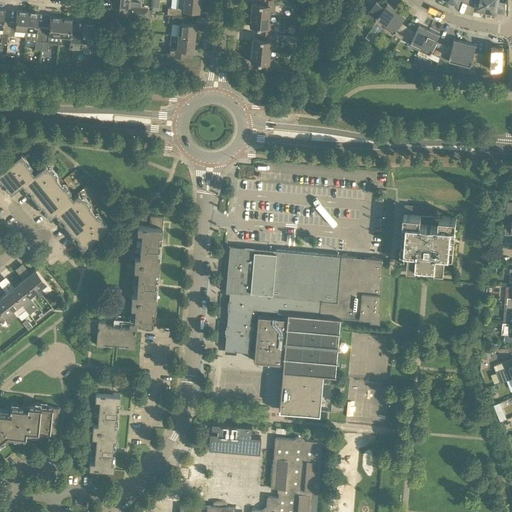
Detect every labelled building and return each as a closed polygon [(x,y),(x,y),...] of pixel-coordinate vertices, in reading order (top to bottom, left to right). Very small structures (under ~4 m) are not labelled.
[(129,2),(129,0),(109,0),(112,1),(112,6),(116,6),(115,14),(131,15),(130,15),(148,17),(148,8),(140,7),(140,3),(129,2)] [(198,12),(199,0),(177,0),(177,9),(181,9),(183,9),(183,11),(198,12)] [(262,0),(262,4),(251,3),(250,15),(269,17),(269,11),(274,11),(275,0),(262,0)] [(468,0),(467,3),(475,5),(475,9),(474,9),(486,11),(487,0),(468,0)] [(487,0),(486,11),(497,13),(498,0),(487,0)] [(367,13),(384,26),(397,10),(387,3),(387,4),(383,9),(377,3),(367,13)] [(181,17),(181,9),(177,9),(176,9),(167,8),(167,15),(181,17)] [(8,36),(10,22),(3,21),(4,10),(0,9),(0,28),(3,28),(2,35),(8,36)] [(397,10),(384,26),(401,39),(409,27),(401,22),(405,17),(406,18),(406,17),(397,10)] [(25,39),(26,30),(27,12),(16,11),(15,22),(10,22),(8,36),(14,36),(15,29),(25,30),(24,39),(25,39)] [(41,50),(42,42),(43,28),(37,27),(38,13),(27,12),(26,30),(25,39),(35,40),(34,50),(41,50)] [(249,27),(260,28),(259,34),(263,34),(272,35),(273,23),(268,23),(269,17),(250,15),(249,27)] [(178,36),(194,38),(195,24),(185,23),(186,17),(172,16),(172,24),(179,25),(178,36)] [(43,28),(42,42),(41,50),(47,51),(47,44),(58,45),(59,36),(61,18),(50,17),(49,29),(43,28)] [(75,48),(76,34),(71,33),(72,19),(61,18),(59,36),(70,37),(69,47),(75,48)] [(92,49),(93,42),(95,24),(83,23),(82,34),(76,34),(75,48),(81,48),(92,49)] [(409,27),(401,39),(420,48),(429,30),(419,25),(418,25),(419,26),(416,32),(409,27)] [(371,30),(365,37),(371,42),(372,42),(377,35),(371,30)] [(429,30),(420,48),(439,57),(444,44),(436,41),(439,35),(440,35),(429,30)] [(272,35),(263,34),(263,40),(252,39),(251,50),(270,52),(270,46),(275,47),(276,35),(272,35)] [(193,51),(194,38),(178,36),(177,48),(169,47),(169,55),(182,56),(183,50),(193,51)] [(444,44),(439,57),(460,63),(465,43),(454,40),(453,41),(454,41),(452,47),(444,44)] [(460,63),(476,67),(481,68),(483,54),(477,53),(477,54),(474,54),(476,46),(465,43),(460,63)] [(483,54),(481,68),(502,69),(502,66),(504,66),(504,60),(503,60),(503,48),(492,48),(491,56),(488,56),(489,55),(483,54)] [(250,62),(261,63),(260,69),(273,70),(274,59),(269,58),(270,52),(251,50),(250,62)] [(23,182),(45,164),(45,163),(33,173),(23,160),(25,158),(21,153),(0,169),(0,176),(3,180),(0,182),(0,184),(2,187),(4,187),(7,185),(12,191),(23,182)] [(37,199),(59,180),(56,177),(56,175),(50,167),(48,167),(45,164),(23,182),(28,188),(25,190),(25,192),(27,195),(29,195),(32,192),(37,199)] [(51,216),(56,211),(79,193),(78,192),(72,197),(69,193),(69,191),(63,184),(61,184),(59,180),(37,199),(42,205),(39,207),(39,209),(41,211),(43,212),(45,209),(51,216)] [(70,228),(92,209),(89,206),(89,204),(83,197),(81,196),(79,193),(56,211),(61,217),(58,219),(58,221),(60,224),(62,224),(65,221),(70,228)] [(401,250),(409,251),(407,267),(417,268),(417,264),(435,266),(435,270),(444,270),(446,254),(453,255),(454,245),(451,245),(452,227),(456,227),(457,218),(444,217),(445,209),(405,206),(404,213),(402,235),(406,235),(405,241),(402,241),(401,250)] [(92,209),(70,228),(75,234),(72,236),(72,238),(74,240),(76,241),(79,238),(85,246),(103,231),(109,226),(104,221),(103,221),(96,213),(95,213),(92,209)] [(135,257),(134,264),(159,266),(159,259),(156,259),(157,250),(158,250),(159,244),(158,244),(158,235),(161,236),(163,217),(150,216),(149,227),(138,226),(137,233),(142,234),(141,242),(136,242),(136,249),(140,249),(139,258),(135,257)] [(276,250),(275,253),(232,249),(228,290),(232,290),(232,293),(323,301),(322,315),(340,316),(340,317),(377,320),(383,260),(276,250)] [(24,263),(16,268),(21,275),(28,271),(24,263)] [(158,273),(159,266),(134,264),(134,271),(138,271),(138,280),(133,279),(132,287),(137,287),(136,295),(132,295),(131,302),(156,304),(156,297),(153,297),(154,288),(155,288),(156,282),(154,282),(155,273),(158,273)] [(35,270),(27,277),(42,295),(45,293),(41,288),(47,284),(35,270)] [(42,295),(27,277),(18,283),(29,297),(35,293),(38,298),(42,295)] [(29,297),(18,283),(10,290),(25,309),(28,306),(24,301),(29,297)] [(25,310),(24,309),(25,309),(10,290),(1,297),(17,316),(25,310)] [(59,302),(63,299),(59,293),(55,296),(59,302)] [(231,307),(253,309),(287,312),(322,315),(323,301),(232,293),(231,307)] [(0,321),(1,322),(5,319),(8,323),(17,316),(1,297),(0,298),(0,321)] [(155,311),(156,304),(131,302),(130,309),(135,309),(134,317),(130,317),(129,324),(136,324),(140,325),(145,325),(145,326),(151,327),(151,326),(152,326),(152,320),(151,319),(152,311),(155,311)] [(230,320),(252,322),(253,309),(231,307),(230,320)] [(286,318),(257,315),(253,361),(282,364),(282,370),(323,374),(335,375),(335,374),(336,361),(338,361),(336,360),(337,347),(337,345),(338,331),(341,332),(341,331),(338,331),(340,318),(340,317),(340,316),(322,315),(287,312),(286,318)] [(22,322),(28,330),(32,326),(26,319),(22,322)] [(112,343),(112,344),(115,345),(117,322),(114,322),(113,326),(105,326),(105,321),(87,320),(86,332),(97,333),(96,345),(103,345),(103,343),(112,343)] [(249,352),(252,322),(230,320),(227,347),(236,348),(236,351),(249,352)] [(119,344),(123,344),(127,345),(127,348),(134,348),(136,324),(129,324),(129,328),(121,327),(121,322),(117,322),(115,345),(119,345),(119,344)] [(511,322),(510,323),(503,322),(502,334),(505,334),(504,340),(511,341),(511,322)] [(511,359),(503,363),(505,368),(497,372),(501,383),(511,378),(511,359)] [(319,411),(323,374),(282,370),(278,407),(286,408),(286,412),(292,413),(292,409),(319,411)] [(93,423),(92,430),(116,432),(117,425),(114,425),(115,416),(116,416),(117,410),(115,410),(116,401),(119,402),(120,394),(112,394),(113,383),(96,381),(95,399),(99,400),(99,408),(94,408),(93,415),(98,415),(97,424),(93,423)] [(23,400),(22,407),(10,406),(10,410),(7,437),(25,439),(26,433),(27,433),(50,436),(50,432),(57,433),(60,408),(30,405),(31,401),(23,401),(23,400)] [(0,442),(7,437),(10,410),(0,409),(0,442)] [(249,436),(250,432),(251,432),(251,426),(211,422),(211,428),(217,429),(217,433),(210,432),(208,448),(259,452),(260,437),(249,436)] [(116,439),(116,432),(92,430),(91,437),(96,437),(95,446),(91,445),(90,453),(95,453),(94,461),(89,461),(89,468),(113,470),(114,463),(111,463),(112,454),(113,454),(113,448),(112,448),(113,439),(116,439)] [(315,511),(318,492),(322,442),(305,440),(299,436),(292,439),(275,438),(270,488),(277,488),(277,492),(278,493),(280,493),(279,497),(268,496),(267,497),(266,508),(267,509),(264,511),(263,511),(252,509),(251,510),(251,511),(233,511),(234,508),(226,507),(227,504),(225,503),(224,503),(223,503),(222,502),(221,502),(220,502),(219,502),(217,502),(216,502),(215,502),(213,503),(213,506),(204,505),(204,508),(180,506),(179,511),(315,511)]
